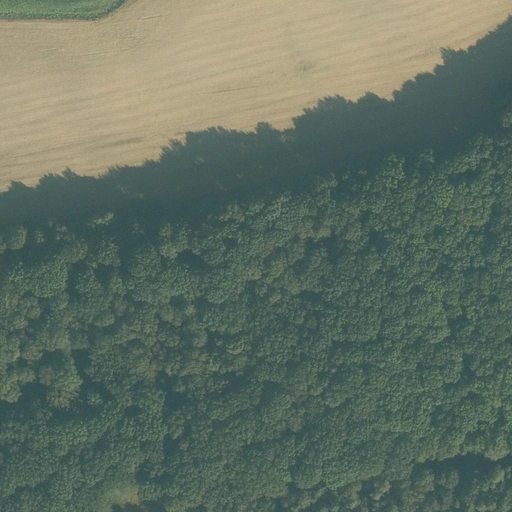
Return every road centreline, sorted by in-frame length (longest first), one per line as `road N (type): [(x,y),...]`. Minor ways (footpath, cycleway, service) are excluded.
road 1 (track): [(0,255),(511,122)]
road 2 (track): [(136,511),(390,461)]
road 3 (track): [(390,461),(511,439)]
